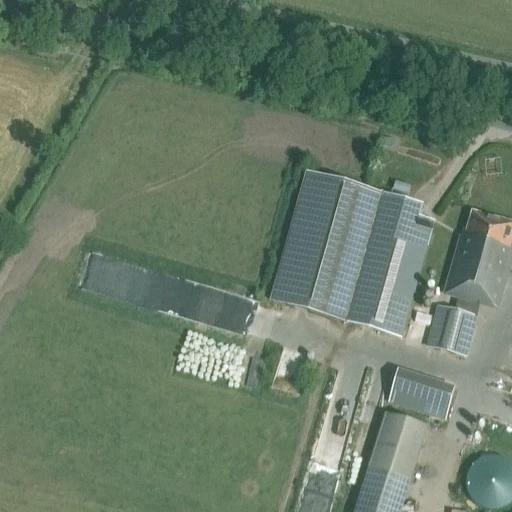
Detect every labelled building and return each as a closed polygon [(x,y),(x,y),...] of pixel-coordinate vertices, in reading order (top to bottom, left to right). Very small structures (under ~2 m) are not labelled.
[(400,339),(434,223),(420,219),(423,207),(309,174),(272,302),(400,339)] [(509,247),(511,247),(511,227),(473,216),(468,234),(464,233),(447,293),(459,297),(455,311),(438,306),(426,348),(464,359),(480,305),(496,309),(511,254),(508,253),(509,247)] [(444,420),(452,391),(396,374),(387,403),(444,420)] [(401,511),(427,429),(385,416),(355,511),(401,511)] [(498,511),(503,511),(507,509),(511,505),(511,504),(511,466),(508,463),(504,460),(498,459),(493,458),(487,459),(482,461),(477,463),(473,467),(470,471),(467,475),(466,481),(465,486),(466,491),(468,497),(470,501),(474,505),(478,508),(483,511),(486,511),(498,511)]
